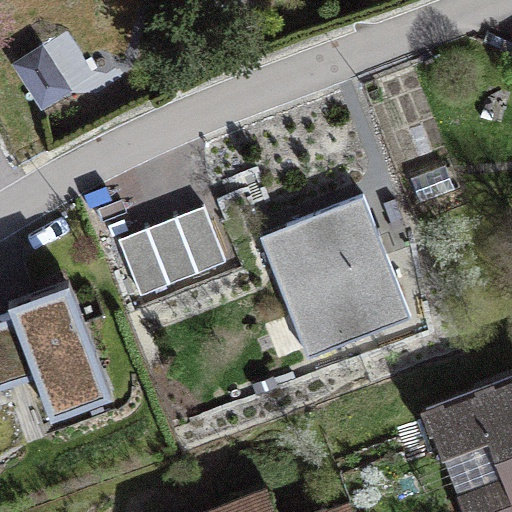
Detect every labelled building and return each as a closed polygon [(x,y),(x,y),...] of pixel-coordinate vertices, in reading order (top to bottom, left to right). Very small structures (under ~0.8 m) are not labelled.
[(42,46),(16,62),(42,103),(60,92),(62,79),(42,46)] [(363,193),(286,223),(314,296),(288,305),(307,354),(410,314),(363,193)] [(203,203),(118,237),(140,292),(225,259),(203,203)] [(0,315),(0,385),(35,373),(50,414),(111,392),(68,276),(8,298),(13,311),(0,315)] [(459,495),(465,511),(511,511),(511,375),(425,408),(442,450),(494,431),(511,476),(459,495)] [(321,511),(319,511),(271,511),(264,490),(202,511),(321,511)]
